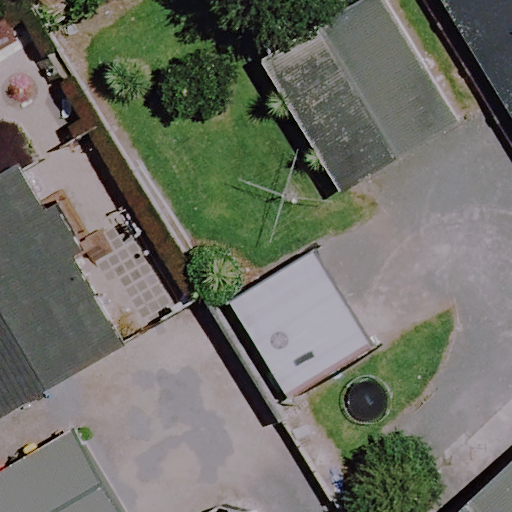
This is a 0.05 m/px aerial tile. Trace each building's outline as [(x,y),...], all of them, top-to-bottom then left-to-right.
[(382,0),(367,0),(247,68),(325,207),(458,132),(382,0)] [(511,0),(446,0),(511,110),(511,0)] [(0,425),(123,359),(28,184),(0,199),(0,425)] [(373,354),(317,260),(235,309),(291,403),(373,354)] [(218,511),(265,489),(202,359),(117,400),(127,421),(0,482),(0,511),(218,511)] [(511,511),(511,483),(480,511),(511,511)]
